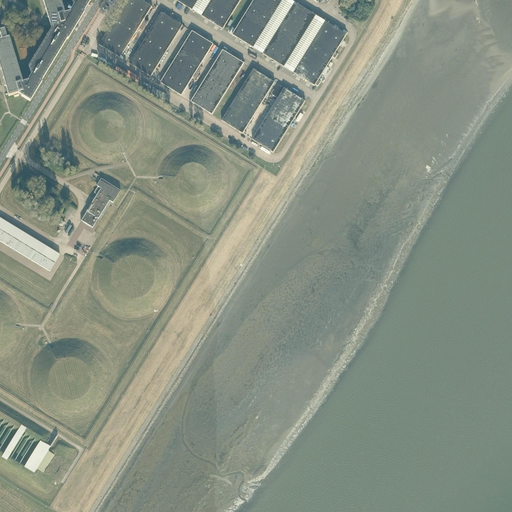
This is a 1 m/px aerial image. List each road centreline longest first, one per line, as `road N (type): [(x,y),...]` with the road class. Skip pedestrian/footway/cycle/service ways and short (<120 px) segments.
road 1 (track): [(79,511),(393,0)]
road 2 (unclassified): [(0,160),(99,0)]
